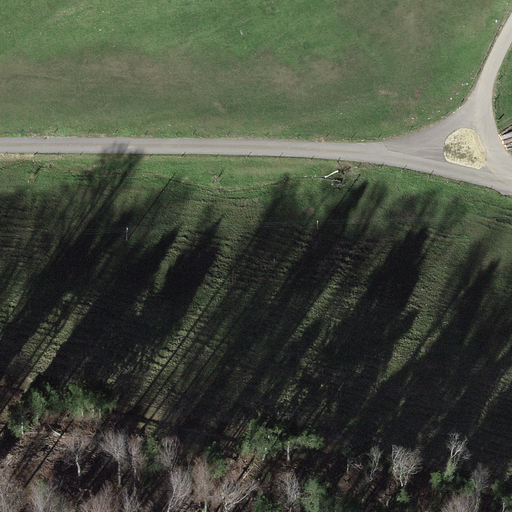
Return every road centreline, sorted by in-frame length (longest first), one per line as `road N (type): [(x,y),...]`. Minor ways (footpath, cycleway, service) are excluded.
road 1 (unclassified): [(511,186),(379,154),(0,148)]
road 2 (track): [(487,511),(0,389)]
road 3 (track): [(496,158),(480,112),(511,28)]
